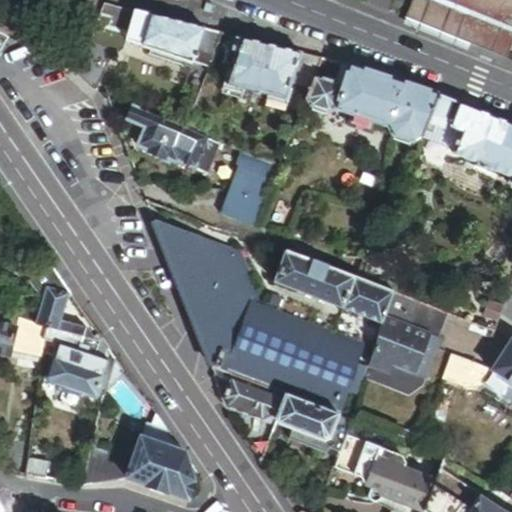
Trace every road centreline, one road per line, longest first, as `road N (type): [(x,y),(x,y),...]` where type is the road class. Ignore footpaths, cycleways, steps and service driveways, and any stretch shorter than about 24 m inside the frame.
road 1 (secondary): [(0,126),(260,511)]
road 2 (tertiary): [(273,0),(511,102)]
road 3 (residential): [(148,511),(21,492)]
